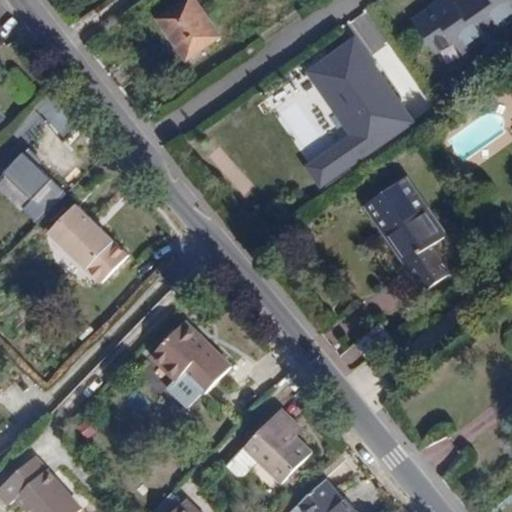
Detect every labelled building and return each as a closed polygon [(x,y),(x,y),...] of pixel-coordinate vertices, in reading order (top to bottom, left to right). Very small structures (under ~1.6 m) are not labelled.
[(448,1),(447,0),(443,0),(432,7),(429,2),(405,18),(428,53),(449,39),(457,52),(476,40),(474,38),(448,1)] [(493,0),(447,0),(448,1),(474,38),(505,16),(493,0)] [(511,0),(493,0),(505,16),(508,20),(511,16),(511,0)] [(189,1),(156,24),(184,62),(216,38),(189,1)] [(410,122),(355,44),(311,75),(343,120),(296,157),(319,187),(410,122)] [(50,179),(23,152),(2,173),(30,200),(50,179)] [(65,194),(50,179),(30,200),(22,209),(37,223),(65,194)] [(401,179),(362,206),(421,291),(470,258),(433,205),(424,211),(401,179)] [(111,240),(74,205),(45,233),(82,271),(98,286),(128,256),(111,240)] [(380,293),(392,310),(409,297),(397,281),(380,293)] [(230,367),(187,322),(151,356),(174,381),(186,370),(205,391),(230,367)] [(294,426),(281,411),(246,445),(260,459),(281,481),(309,452),(294,438),(300,431),(294,426)] [(76,511),(80,509),(30,458),(0,487),(0,501),(5,507),(9,502),(20,511),(76,511)] [(353,511),(327,480),(297,505),(303,511),(353,511)] [(170,511),(181,502),(171,492),(150,511),(170,511)] [(201,511),(186,497),(181,502),(170,511),(201,511)]
